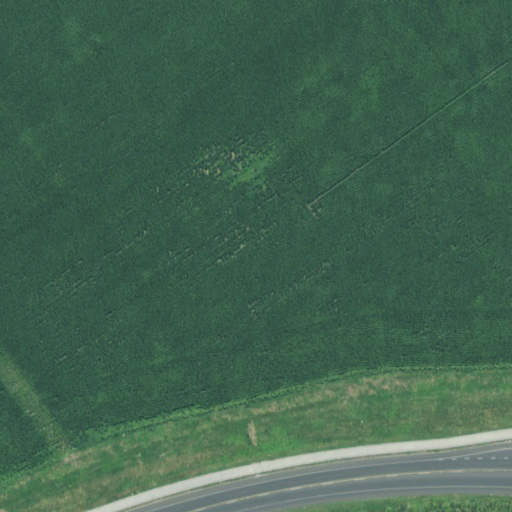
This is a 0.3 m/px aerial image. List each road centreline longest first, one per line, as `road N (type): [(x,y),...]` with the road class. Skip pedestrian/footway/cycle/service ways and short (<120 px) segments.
road 1 (primary): [(191,511),(379,476)]
road 2 (primary): [(379,476),(451,461),(511,461)]
road 3 (primary): [(511,480),(379,476)]
